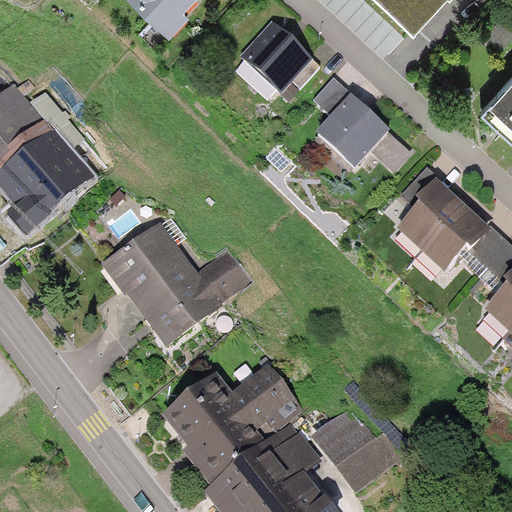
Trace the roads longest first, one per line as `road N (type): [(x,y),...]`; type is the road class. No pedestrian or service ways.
road 1 (residential): [(511,199),(295,0)]
road 2 (tertiary): [(0,308),(156,511)]
